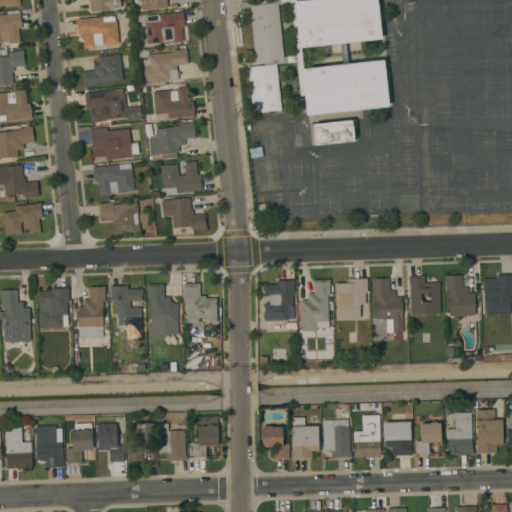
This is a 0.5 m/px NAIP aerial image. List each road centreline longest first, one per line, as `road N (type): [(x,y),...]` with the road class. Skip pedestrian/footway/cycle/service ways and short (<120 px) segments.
road 1 (residential): [(0,500),(511,480)]
road 2 (residential): [(511,242),(0,260)]
road 3 (residential): [(214,0),(241,254),(243,367)]
road 4 (residential): [(50,0),(77,258)]
